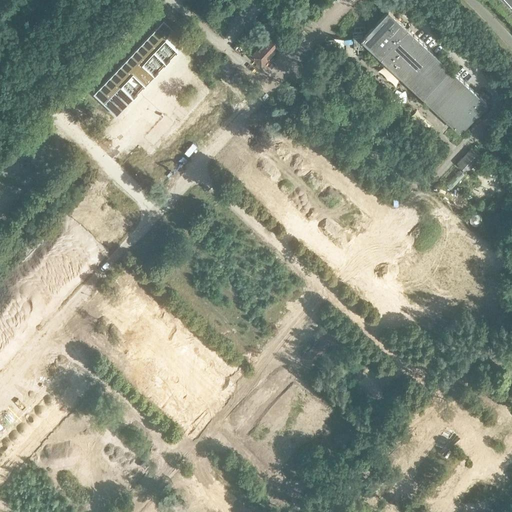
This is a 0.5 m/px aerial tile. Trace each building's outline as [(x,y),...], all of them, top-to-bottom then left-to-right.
[(360,38),(422,96),(460,131),(475,115),(487,102),(449,66),(388,9),(360,38)] [(163,18),(93,92),(104,102),(121,85),(134,97),(178,50),(165,38),(174,28),(163,18)] [(288,38),(276,28),(250,55),(262,66),(288,38)] [(458,162),(467,170),(479,156),(470,148),(458,162)] [(338,338),(327,328),(301,357),(312,367),(338,338)] [(150,462),(146,458),(140,465),(144,468),(150,462)]
